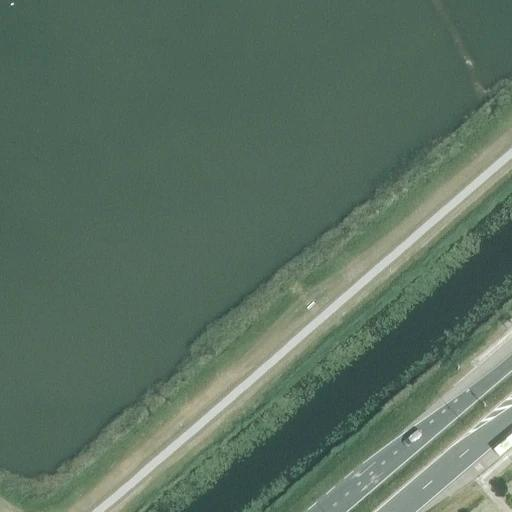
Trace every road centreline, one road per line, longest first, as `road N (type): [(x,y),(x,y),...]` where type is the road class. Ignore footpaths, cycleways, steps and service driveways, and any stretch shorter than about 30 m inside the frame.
road 1 (secondary): [(511,362),(338,511)]
road 2 (secondary): [(400,511),(511,419)]
